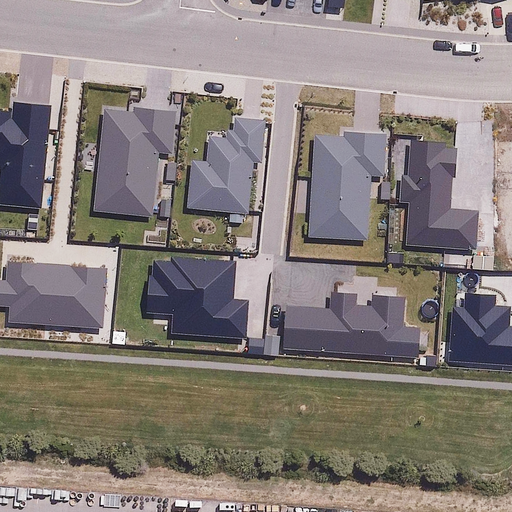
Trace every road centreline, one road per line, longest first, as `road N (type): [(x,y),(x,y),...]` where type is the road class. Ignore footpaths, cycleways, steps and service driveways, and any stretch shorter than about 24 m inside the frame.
road 1 (residential): [(175,38),(511,71)]
road 2 (residential): [(0,19),(175,38)]
